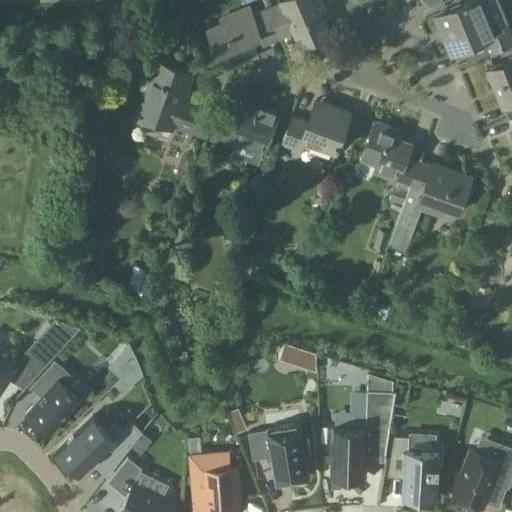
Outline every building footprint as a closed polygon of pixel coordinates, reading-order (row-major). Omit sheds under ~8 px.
[(281,0),(266,6),(279,38),(295,31),(300,43),(329,30),(318,5),(323,3),(321,0),(281,0)] [(446,9),(436,13),(440,23),(442,23),(448,36),(445,37),(451,52),(462,48),(468,62),(492,51),(511,42),(511,30),(508,22),(495,27),(483,0),(472,0),(447,11),(446,9)] [(279,38),(266,6),(251,12),(248,5),(233,12),(235,17),(207,28),(217,52),(219,51),(226,68),(259,54),(252,37),(258,34),(262,45),(279,38)] [(156,64),(140,108),(138,113),(204,137),(214,107),(183,96),(191,73),(157,61),(158,58),(144,53),(142,58),(156,64)] [(508,116),(511,114),(511,56),(486,68),(502,104),(503,104),(508,116)] [(219,109),(209,138),(236,148),(239,139),(264,148),(277,110),(243,98),(237,115),(219,109)] [(308,119),(291,113),(280,143),(301,151),(305,139),(334,150),(349,110),(315,98),(308,119)] [(400,129),(376,120),(363,156),(377,161),(374,170),(391,177),(389,183),(407,189),(418,159),(406,154),(409,144),(396,139),(400,129)] [(88,171),(94,155),(83,150),(76,166),(88,171)] [(470,175),(433,162),(433,163),(419,158),(418,159),(407,189),(388,242),(405,248),(421,206),(441,213),(444,204),(457,209),(470,175)] [(69,224),(76,209),(67,205),(60,220),(69,224)] [(499,229),(504,214),(490,210),(485,224),(499,229)] [(182,248),(189,229),(178,225),(171,244),(182,248)] [(388,232),(379,230),(373,247),(383,250),(388,232)] [(48,246),(47,257),(61,261),(63,250),(48,246)] [(257,255),(247,252),(242,267),(252,271),(257,255)] [(158,272),(134,264),(126,286),(150,295),(158,272)] [(160,273),(151,296),(156,307),(165,304),(161,296),(168,276),(160,273)] [(46,336),(27,357),(40,369),(60,348),(46,336)] [(137,357),(132,344),(129,343),(122,351),(135,363),(138,360),(137,357)] [(310,349),(304,366),(317,370),(316,352),(310,349)] [(0,384),(15,361),(0,351),(0,384)] [(26,412),(49,433),(81,397),(71,388),(72,387),(69,384),(68,386),(63,381),(70,373),(55,360),(54,361),(55,361),(57,362),(52,368),(50,366),(32,385),(42,394),(26,412)] [(392,389),(392,378),(391,378),(367,371),(367,388),(392,389)] [(333,426),(332,474),(364,475),(365,451),(385,452),(395,389),(392,389),(367,388),(365,427),(333,426)] [(238,405),(228,409),(237,431),(247,427),(238,405)] [(112,468),(141,431),(131,420),(122,428),(115,421),(106,429),(92,415),(58,448),(62,452),(59,455),(73,470),(76,467),(80,471),(98,454),(112,468)] [(272,427),(248,431),(252,458),(266,456),(273,455),(277,479),(308,474),(305,455),(309,454),(309,455),(310,455),(307,436),(306,436),(306,438),(302,438),(300,422),(272,427)] [(394,434),(388,474),(404,475),(403,495),(435,497),(438,449),(439,432),(409,430),(409,435),(394,434)] [(200,449),(199,435),(188,436),(189,450),(200,449)] [(509,484),(511,472),(511,446),(498,441),(492,456),(471,448),(461,473),(457,471),(450,489),(455,491),(453,494),(481,505),(491,479),(508,485),(509,484)] [(127,454),(108,479),(126,494),(118,510),(121,511),(170,511),(172,509),(175,503),(133,482),(142,466),(127,454)] [(236,511),(233,466),(212,468),(211,454),(192,456),(195,494),(207,493),(208,511),(236,511)]
